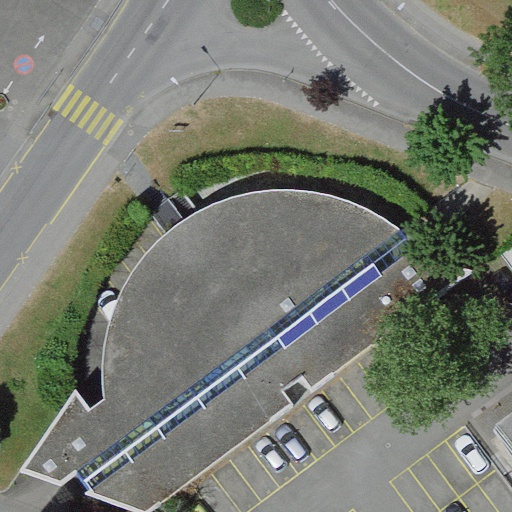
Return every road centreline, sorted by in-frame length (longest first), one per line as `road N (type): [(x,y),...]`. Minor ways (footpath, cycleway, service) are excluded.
road 1 (residential): [(0,249),(168,0)]
road 2 (residential): [(323,0),(445,102),(511,128)]
